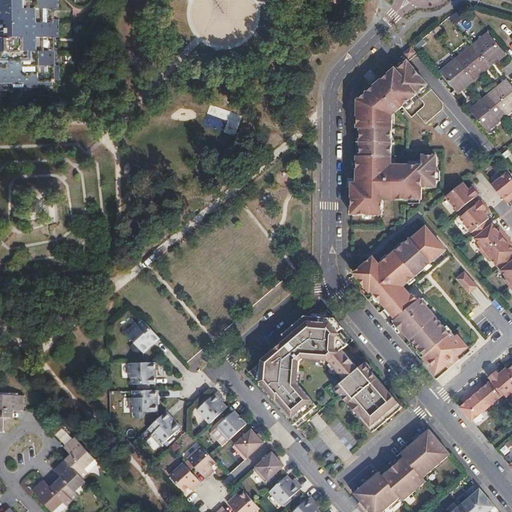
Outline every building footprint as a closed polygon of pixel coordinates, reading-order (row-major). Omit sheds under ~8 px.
[(0,0),(0,83),(9,83),(12,83),(23,83),(24,88),(52,87),(53,80),(59,80),(59,65),(55,65),(55,51),(55,48),(54,37),(59,37),(58,22),(55,23),(54,19),(54,9),(58,9),(57,0),(0,0)] [(506,54),(489,33),(440,72),(456,91),(460,87),(462,89),(486,71),(484,69),(493,61),(495,63),(506,54)] [(411,48),(404,54),(408,58),(415,52),(411,48)] [(426,84),(406,60),(381,81),(383,84),(376,90),(373,88),(366,93),(368,96),(362,102),(360,99),(358,100),(358,129),(361,128),(360,157),(358,157),(357,178),(360,178),(359,184),(352,184),(352,215),(382,214),(383,195),(394,196),(394,199),(422,200),(422,187),(436,187),(436,156),(422,156),(422,166),(388,165),(388,157),(392,157),(392,121),(389,120),(389,114),(394,109),(396,112),(426,84)] [(486,71),(495,63),(493,61),(484,69),(486,71)] [(475,108),(471,111),(487,131),(511,111),(511,85),(509,81),(504,85),(502,82),(473,105),(475,108)] [(421,98),(426,105),(417,112),(425,123),(446,107),(433,89),(421,98)] [(511,176),(509,172),(493,186),(504,200),(507,204),(511,200),(511,195),(511,194),(511,176)] [(472,191),(464,182),(447,195),(462,213),(476,201),(474,199),(480,194),(477,191),(475,189),(472,191)] [(476,201),(462,213),(464,215),(461,218),(474,235),(490,222),(489,220),(490,219),(483,210),(487,207),(484,203),(482,200),(478,204),(476,201)] [(490,222),(474,235),(475,236),(477,239),(475,240),(480,247),(477,250),(482,256),(507,235),(504,232),(502,229),(498,232),(490,222)] [(449,254),(431,233),(417,245),(415,244),(386,268),(380,261),(361,277),(377,296),(378,295),(382,299),(384,298),(389,304),(388,306),(403,323),(401,325),(403,327),(402,328),(409,337),(411,336),(432,361),(430,362),(434,367),(432,368),(442,381),(453,371),(464,362),(476,353),(465,341),(463,343),(459,338),(458,339),(428,304),(426,305),(421,299),(418,301),(410,291),(447,260),(445,257),(449,254)] [(507,235),(482,256),(486,262),(490,259),(498,269),(511,257),(511,248),(508,244),(511,241),(509,239),(507,235)] [(511,257),(498,269),(498,270),(505,279),(502,282),(507,288),(511,284),(511,257)] [(466,271),(456,279),(470,296),(479,288),(466,271)] [(328,311),(313,309),(283,335),(284,336),(268,349),(272,353),(249,372),(298,430),(320,411),(299,384),(300,362),(303,359),(328,361),(345,381),(335,389),(373,433),(402,408),(349,345),(353,341),(328,311)] [(160,338),(144,321),(139,326),(137,324),(126,334),(143,354),(160,338)] [(453,371),(457,376),(468,366),(464,362),(453,371)] [(156,363),(130,363),(130,378),(133,378),(133,386),(156,385),(156,363)] [(491,382),(504,398),(507,395),(509,399),(511,396),(511,372),(509,369),(502,376),(498,370),(491,376),(494,380),(491,382)] [(479,386),(473,391),(489,410),(504,398),(491,382),(482,389),(479,386)] [(157,390),(134,391),(134,398),(131,398),(131,414),(157,413),(157,390)] [(471,399),(460,408),(473,423),(489,410),(473,391),(468,395),(471,399)] [(197,411),(209,425),(226,409),(219,402),(222,399),(217,392),(197,411)] [(0,417),(3,417),(13,418),(14,410),(23,411),(24,396),(0,394),(0,417)] [(216,428),(228,442),(246,425),(234,411),(216,428)] [(167,412),(149,428),(154,434),(153,435),(163,446),(182,429),(167,412)] [(348,448),(356,441),(341,424),(333,432),(348,448)] [(404,451),(427,432),(424,428),(401,448),(404,451)] [(354,493),(352,495),(366,511),(369,510),(370,511),(385,511),(384,510),(401,497),(404,500),(427,481),(423,477),(451,455),(430,430),(427,432),(404,451),(402,453),(405,457),(382,476),(379,472),(377,474),(354,493)] [(233,447),(245,461),(263,444),(252,431),(233,447)] [(96,460),(76,437),(64,448),(71,455),(66,460),(83,479),(88,474),(85,470),(96,460)] [(188,460),(206,479),(209,476),(212,474),(209,471),(217,463),(203,448),(188,460)] [(272,453),(253,470),(265,484),(284,467),(272,453)] [(83,479),(66,460),(54,471),(61,478),(56,483),(73,502),(78,497),(75,493),(86,482),(83,479)] [(190,488),(193,491),(198,487),(201,483),(184,464),(170,477),(184,493),(190,488)] [(374,470),(351,490),(354,493),(377,474),(374,470)] [(293,485),(286,477),(270,492),(282,506),(302,488),(297,482),(293,485)] [(73,502),(56,483),(50,488),(44,481),(33,491),(52,511),(54,511),(64,503),(67,507),(73,502)] [(495,507),(480,489),(470,498),(481,511),(489,511),(490,511),(495,507)] [(255,511),(260,508),(245,492),(236,501),(233,498),(227,504),(234,511),(255,511)] [(317,511),(313,506),(316,503),(311,497),(294,511),(317,511)] [(481,511),(470,498),(460,507),(463,511),(481,511)]
